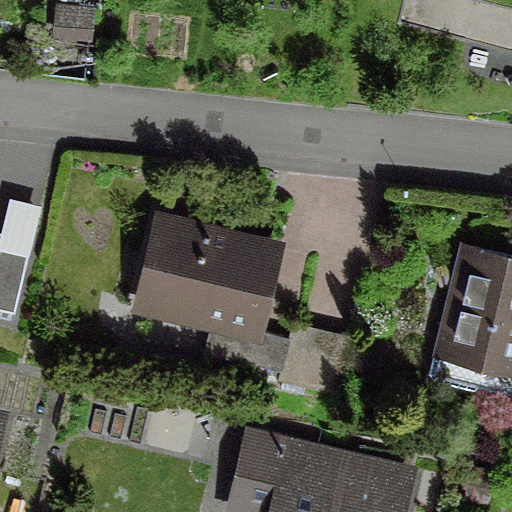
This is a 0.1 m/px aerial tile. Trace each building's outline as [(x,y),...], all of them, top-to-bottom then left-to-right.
[(84,37),(87,10),(52,6),(50,33),(84,37)] [(245,330),(265,245),(162,221),(142,305),(208,321),(201,350),(277,368),(274,380),(332,394),(346,335),(288,321),(284,339),(245,330)] [(0,310),(9,312),(23,255),(0,248),(0,310)] [(511,362),(511,266),(459,254),(444,315),(472,322),(465,352),(511,362)] [(391,511),(396,492),(283,466),(278,486),(249,479),(241,511),(391,511)]
